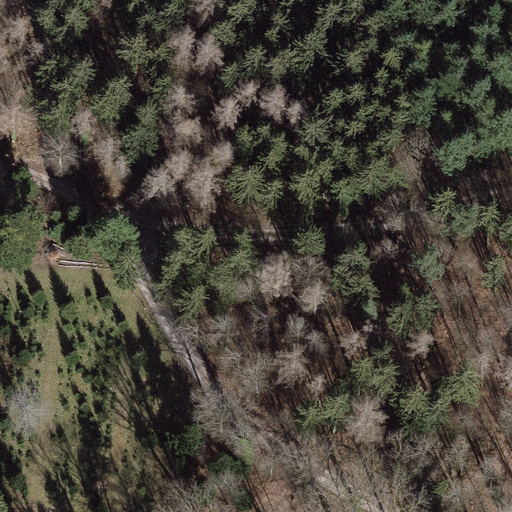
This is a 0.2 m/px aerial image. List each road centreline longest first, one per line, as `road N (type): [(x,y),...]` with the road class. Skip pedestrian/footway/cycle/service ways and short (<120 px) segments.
road 1 (track): [(0,167),(44,179),(136,225),(190,229),(338,230),(511,202)]
road 2 (track): [(136,225),(146,277),(195,375),(258,438),(378,511)]
